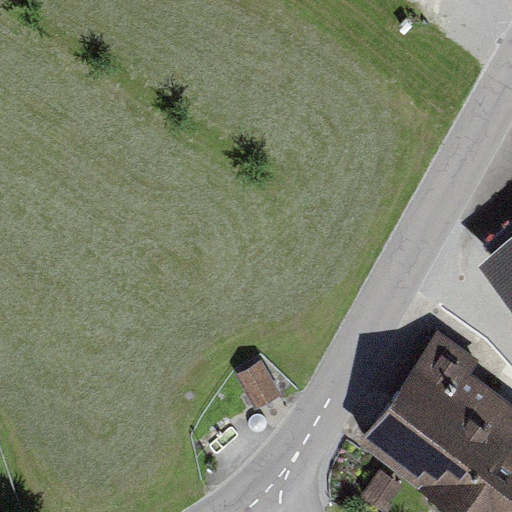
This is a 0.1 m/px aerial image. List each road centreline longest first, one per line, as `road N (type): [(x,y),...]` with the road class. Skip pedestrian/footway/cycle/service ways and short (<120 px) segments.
road 1 (unclassified): [(265,511),(511,77)]
road 2 (unknown): [(429,225),(511,338)]
